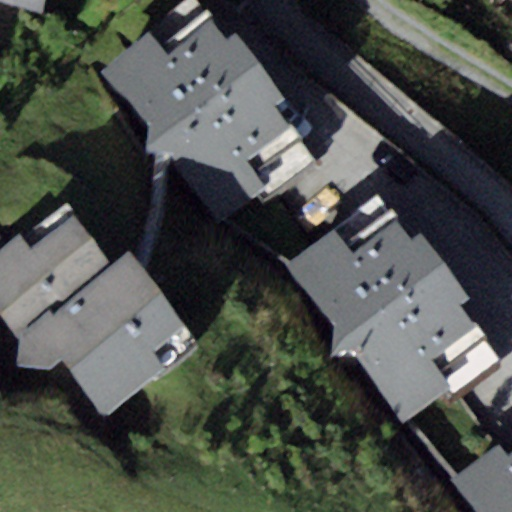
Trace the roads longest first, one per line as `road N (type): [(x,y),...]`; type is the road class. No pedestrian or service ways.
road 1 (residential): [(511,218),(314,51),(277,0)]
road 2 (track): [(381,0),(511,85)]
